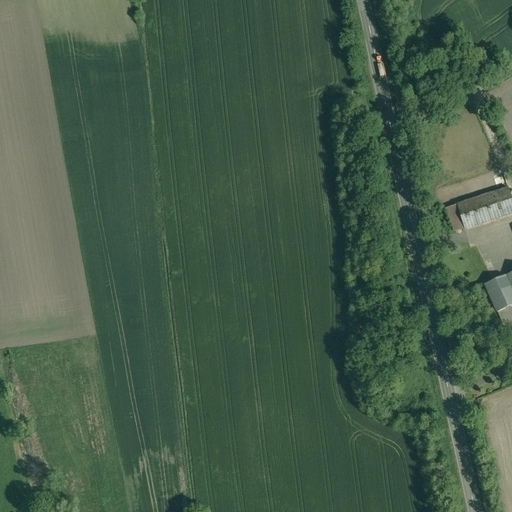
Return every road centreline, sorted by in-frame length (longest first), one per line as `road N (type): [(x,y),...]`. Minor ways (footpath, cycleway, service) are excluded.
road 1 (secondary): [(476,511),(391,125)]
road 2 (unclassified): [(511,68),(391,125)]
road 3 (secondary): [(391,125),(364,0)]
